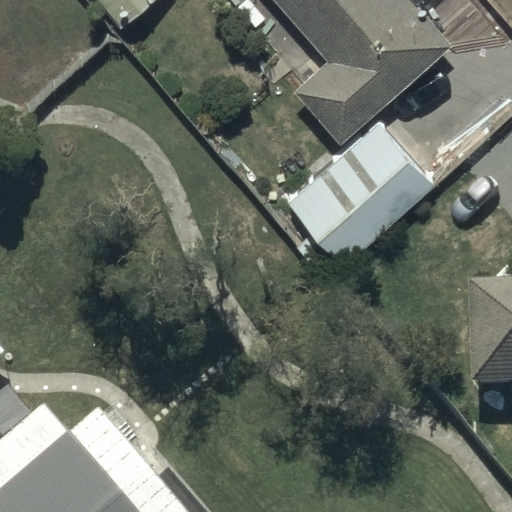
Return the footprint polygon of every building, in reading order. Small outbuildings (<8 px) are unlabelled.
[(104,0),(119,16),(136,0),(104,0)] [(280,0),(325,50),(291,80),(339,134),(450,37),(420,4),(424,0),(280,0)] [(378,110),(287,193),(341,257),(435,176),(378,110)] [(511,286),(471,288),(471,391),(511,389),(511,286)] [(77,456),(10,511),(124,511),(101,484),(77,456)]
